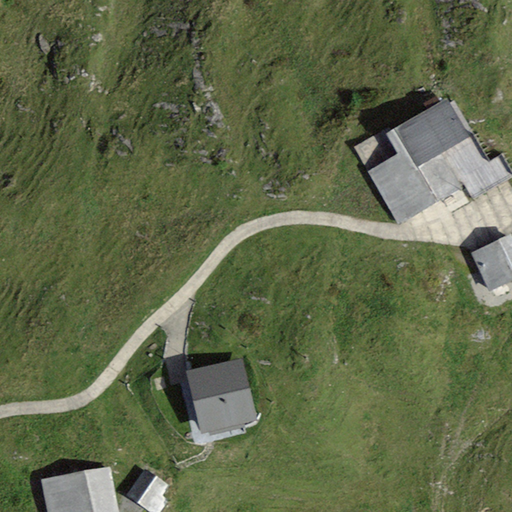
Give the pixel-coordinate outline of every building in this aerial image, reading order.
[(453,102),(362,149),(401,224),(492,177),(453,102)] [(511,248),(480,262),(495,296),(511,288),(511,248)] [(249,369),(201,382),(216,440),(264,428),(249,369)] [(146,471),(128,497),(149,511),(158,511),(174,491),(146,471)] [(124,511),(118,474),(49,486),(53,511),(124,511)]
